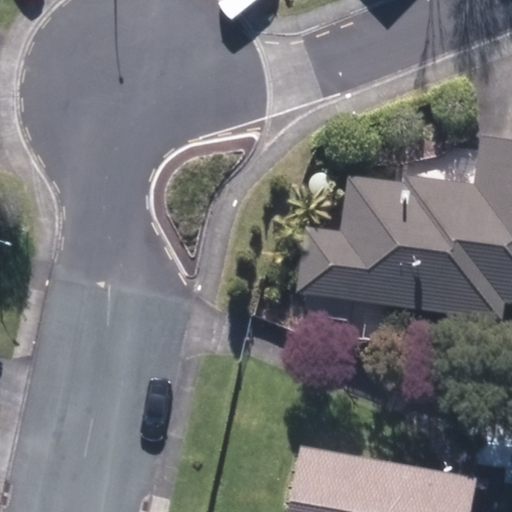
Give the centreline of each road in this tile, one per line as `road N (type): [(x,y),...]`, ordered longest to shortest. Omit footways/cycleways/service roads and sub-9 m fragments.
road 1 (residential): [(70,511),(114,290),(104,176),(133,94)]
road 2 (residential): [(493,0),(346,55),(133,94)]
